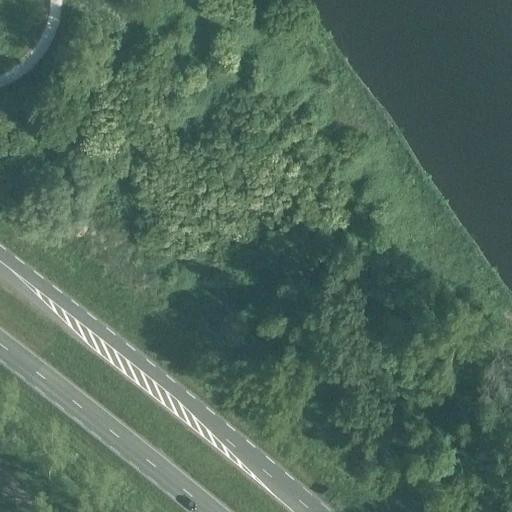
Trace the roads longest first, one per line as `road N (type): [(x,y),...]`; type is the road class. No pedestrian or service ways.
road 1 (trunk): [(314,511),(0,257)]
road 2 (trunk): [(0,344),(212,511)]
